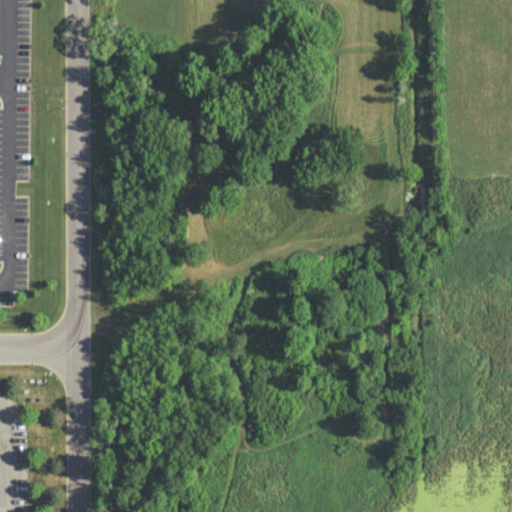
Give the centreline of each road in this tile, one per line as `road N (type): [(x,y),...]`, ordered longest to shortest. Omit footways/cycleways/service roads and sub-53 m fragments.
road 1 (residential): [(78,0),(80,348)]
road 2 (residential): [(80,348),(82,511)]
